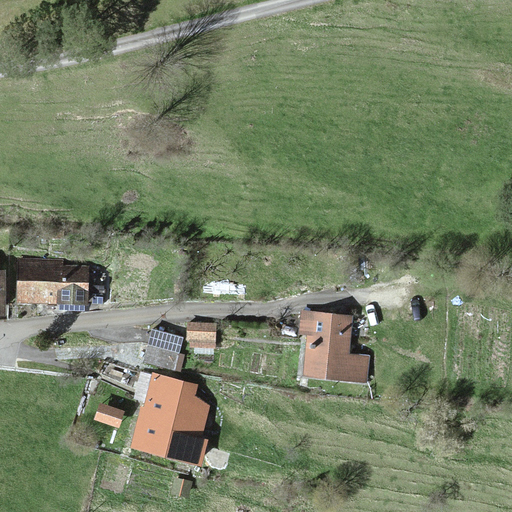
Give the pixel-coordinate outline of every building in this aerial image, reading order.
[(18,259),(17,303),(87,304),(88,266),(62,266),(63,260),(18,259)] [(352,315),(299,310),(297,335),(307,335),(303,377),(367,383),(370,355),(348,353),(352,315)] [(218,323),(186,321),(185,340),(190,340),(190,347),(216,349),(218,323)] [(183,337),(151,329),(143,361),(175,369),(183,337)] [(141,407),(132,446),(202,463),(208,440),(202,438),(210,406),(195,396),(198,385),(153,374),(145,407),(141,407)] [(129,413),(99,403),(93,419),(123,430),(129,413)]
